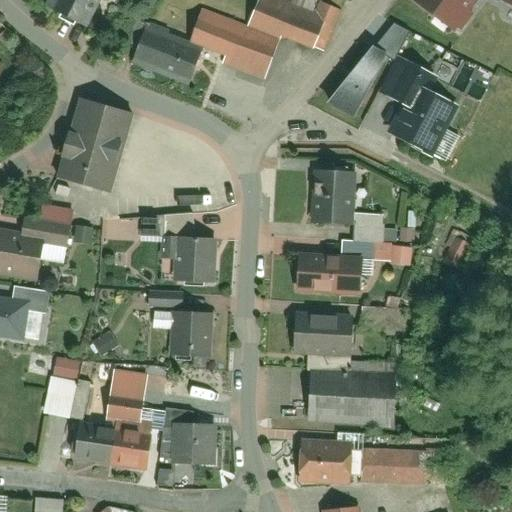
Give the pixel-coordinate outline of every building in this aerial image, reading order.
[(56,0),(51,12),(87,31),(103,0),(56,0)] [(282,41),(323,57),(340,14),(300,0),(263,0),(253,29),(282,41)] [(412,0),(413,1),(452,32),(478,0),(412,0)] [(201,59),(266,83),(282,41),(202,13),(192,45),(188,55),(201,59)] [(190,89),(201,59),(188,55),(192,45),(148,29),(132,67),(190,89)] [(388,138),(435,161),(461,111),(428,96),(437,79),(398,60),(380,96),(404,108),(388,138)] [(73,159),(68,179),(115,192),(137,113),(90,100),(81,131),(71,128),(63,156),(73,159)] [(313,176),(310,224),(354,226),(356,177),(313,176)] [(0,278),(39,283),(44,248),(0,241),(0,278)] [(177,241),(178,287),(218,287),(218,242),(177,241)] [(298,257),(294,293),(360,298),(364,262),(298,257)] [(0,340),(24,344),(29,306),(0,302),(0,340)] [(171,316),(172,361),(212,360),(212,315),(171,316)] [(354,319),(296,316),(294,355),(352,359),(354,319)] [(309,370),(307,420),(394,424),(396,374),(309,370)] [(76,461),(111,466),(116,429),(82,423),(76,461)] [(111,466),(145,470),(151,434),(116,429),(111,466)] [(170,430),(171,466),(217,466),(216,429),(170,430)] [(299,445),(298,486),(348,488),(351,447),(299,445)]
